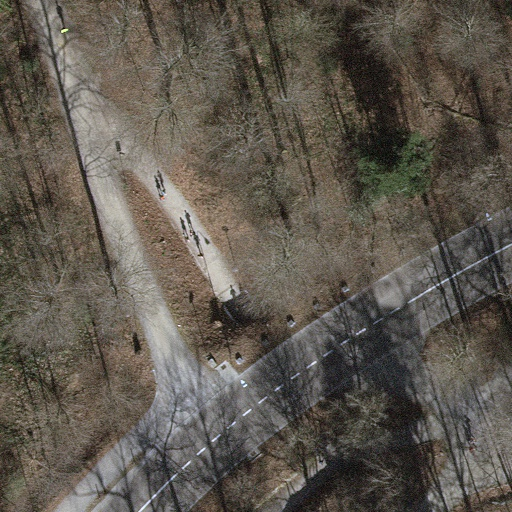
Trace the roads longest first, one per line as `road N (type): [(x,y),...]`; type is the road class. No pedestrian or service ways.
road 1 (secondary): [(141,511),(221,434),(366,329),(511,246)]
road 2 (track): [(221,434),(181,376),(122,242),(73,93)]
road 3 (track): [(73,93),(159,181),(247,322)]
road 4 (track): [(366,329),(486,419)]
